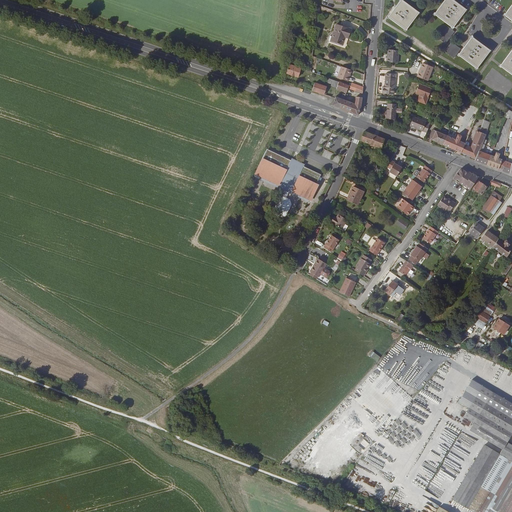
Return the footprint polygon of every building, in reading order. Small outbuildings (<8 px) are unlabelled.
[(403,0),(399,0),(387,15),(404,29),(418,11),(403,0)] [(444,0),(433,14),(452,28),(465,10),(452,0),(444,0)] [(511,3),(503,16),(511,22),(511,3)] [(341,33),(344,35),(347,26),(332,21),(326,38),(338,42),(341,33)] [(438,38),(445,43),(454,31),(447,26),(438,38)] [(457,54),(475,68),(488,50),(471,37),(457,54)] [(444,50),(453,57),(460,49),(451,41),(444,50)] [(384,61),(395,62),(396,50),(385,49),(384,61)] [(511,50),(501,66),(511,74),(511,50)] [(288,73),(299,76),(302,67),(299,66),(299,65),(298,64),(297,66),(291,63),(291,61),(287,59),(285,66),(289,67),(288,73)] [(417,76),(427,79),(432,66),(422,62),(417,76)] [(335,77),(345,81),(349,69),(339,66),(335,77)] [(380,86),(379,92),(391,93),(393,73),(383,72),(382,86),(380,86)] [(346,88),(361,93),(362,90),(348,85),(342,82),(340,89),(345,91),(346,88)] [(359,85),(349,82),(348,85),(362,90),(362,87),(359,86),(359,85)] [(325,87),(314,83),(312,90),(323,94),(325,89),(325,87)] [(422,95),(422,97),(420,96),(419,101),(426,103),(431,88),(419,83),(416,92),(421,94),(422,95)] [(335,98),(332,105),(340,108),(343,99),(335,96),(335,98)] [(357,115),(360,106),(361,98),(355,96),(353,103),(343,99),(340,108),(357,115)] [(383,117),(392,118),(394,103),(385,102),(384,112),(383,112),(383,117)] [(413,117),(409,126),(426,133),(429,126),(430,124),(413,117)] [(480,129),(477,128),(471,142),(474,144),(472,149),(469,156),(475,159),(480,147),(489,123),(483,121),(480,129)] [(428,139),(431,140),(442,145),(446,136),(431,130),(428,139)] [(385,146),(389,148),(391,143),(366,132),(363,133),(359,140),(383,150),(385,146)] [(442,146),(460,153),(463,145),(463,144),(450,138),(451,137),(448,136),(447,137),(446,136),(442,145),(442,146)] [(466,155),(469,147),(463,145),(460,153),(466,155)] [(475,159),(474,161),(486,165),(490,155),(481,152),(482,148),(480,147),(475,159)] [(320,177),(268,152),(257,173),(309,198),(320,177)] [(490,155),(486,165),(502,171),(505,161),(497,158),(499,154),(495,153),(494,157),(491,156),(490,155)] [(389,173),(396,177),(401,168),(394,164),(395,163),(391,161),(387,168),(390,170),(389,173)] [(502,171),(511,174),(511,163),(505,161),(502,171)] [(431,170),(424,166),(415,177),(423,183),(431,170)] [(469,178),(464,175),(464,174),(460,171),(456,172),(451,181),(468,191),(476,177),(472,175),(471,178),(469,178)] [(421,187),(411,180),(407,187),(418,194),(420,191),(419,190),(421,187)] [(471,190),(478,195),(483,187),(476,182),(475,184),(474,183),(470,188),(472,190),(471,190)] [(344,199),(354,205),(362,193),(352,187),(344,199)] [(416,197),(418,194),(407,187),(402,193),(412,200),(414,196),(416,197)] [(499,201),(502,197),(492,191),(490,195),(497,200),(490,212),(494,214),(501,202),(499,201)] [(490,195),(482,207),(490,212),(497,200),(490,195)] [(286,217),(293,200),(284,196),(283,198),(279,196),(273,212),(286,217)] [(445,209),(449,212),(455,203),(451,201),(450,202),(442,197),(437,206),(445,211),(445,209)] [(404,206),(407,203),(401,199),(396,207),(406,215),(410,210),(404,206)] [(335,218),(332,222),(334,223),(341,228),(342,228),(348,220),(339,213),(337,217),(336,218),(335,218)] [(396,224),(404,229),(407,224),(399,219),(396,224)] [(334,223),(332,226),(339,231),(341,228),(334,223)] [(484,229),(478,224),(472,231),(478,236),(484,229)] [(451,241),(457,245),(466,231),(459,226),(455,232),(456,233),(451,241)] [(437,232),(436,231),(430,227),(422,239),(429,244),(437,232)] [(486,237),(484,236),(481,239),(493,248),(499,240),(489,233),(486,237)] [(332,235),(324,247),(332,252),(339,240),(332,235)] [(377,238),(368,250),(376,255),(384,243),(377,238)] [(499,240),(493,248),(491,251),(494,253),(496,250),(506,258),(511,250),(511,249),(508,247),(509,245),(509,243),(508,241),(505,241),(504,242),(504,244),(499,240)] [(411,256),(408,259),(414,264),(417,260),(418,261),(427,248),(419,243),(417,247),(416,246),(410,255),(411,256)] [(318,258),(310,270),(311,271),(318,275),(319,276),(320,273),(325,276),(327,276),(329,272),(329,270),(327,269),(326,269),(324,268),(327,263),(318,258)] [(356,267),(354,270),(363,276),(365,273),(364,272),(369,264),(360,259),(355,266),(356,267)] [(413,264),(406,259),(404,262),(408,265),(403,272),(406,273),(410,267),(411,268),(413,264)] [(404,262),(400,269),(403,272),(408,265),(404,262)] [(385,288),(390,292),(397,282),(392,278),(385,288)] [(348,279),(339,293),(348,297),(356,284),(348,279)] [(490,315),(481,309),(478,315),(486,321),(490,315)] [(400,322),(404,315),(401,313),(396,320),(400,322)] [(481,328),(486,321),(478,315),(473,322),(481,328)] [(501,330),(504,333),(511,324),(509,323),(510,321),(507,319),(506,321),(500,317),(494,326),(498,328),(497,330),(500,332),(501,330)] [(377,361),(381,357),(373,351),(369,355),(377,361)] [(371,370),(419,389),(424,376),(431,378),(434,370),(402,370),(402,365),(402,366),(398,366),(398,370),(371,370)] [(407,403),(412,398),(393,380),(389,379),(388,380),(387,386),(384,383),(383,388),(379,385),(380,380),(376,379),(375,384),(368,382),(368,385),(364,388),(360,387),(357,391),(356,394),(385,422),(390,423),(406,406),(407,403)] [(456,379),(444,403),(455,409),(466,385),(456,379)] [(496,439),(511,409),(466,385),(455,409),(450,418),(468,427),(464,435),(491,448),(489,453),(474,446),(444,502),(464,511),(506,511),(511,501),(511,442),(508,441),(506,445),(496,439)] [(364,439),(358,444),(363,449),(369,444),(364,439)]
